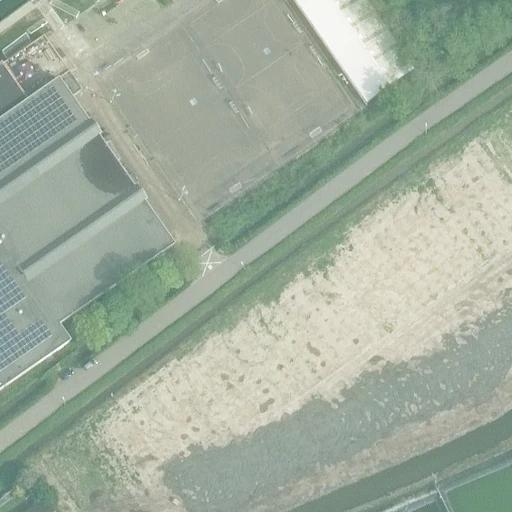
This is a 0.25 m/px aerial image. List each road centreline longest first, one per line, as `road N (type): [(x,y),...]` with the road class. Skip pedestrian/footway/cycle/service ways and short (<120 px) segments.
road 1 (unclassified): [(0,450),(511,61)]
road 2 (unknown): [(220,280),(94,80),(97,64),(113,50),(193,0)]
